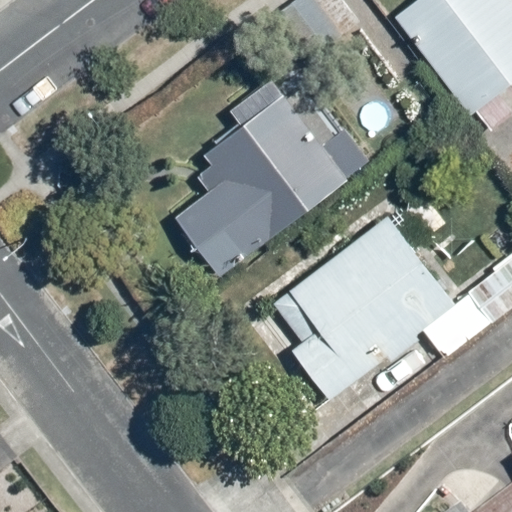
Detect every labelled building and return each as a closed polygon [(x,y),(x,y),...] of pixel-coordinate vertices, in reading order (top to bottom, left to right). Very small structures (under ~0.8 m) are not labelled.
[(351,0),(295,0),(277,15),(310,56),(362,13),(351,0)] [(511,0),(405,0),(391,12),(486,132),(511,110),(511,0)] [(303,93),(280,65),(226,107),(237,120),(203,146),(224,174),(175,213),(221,272),(368,157),(312,86),(303,93)] [(511,142),(503,149),(511,160),(511,142)] [(406,188),(382,208),(271,300),(300,335),(288,345),(330,395),(384,351),(390,358),(423,331),(445,358),(511,303),(511,250),(479,277),(406,188)] [(511,511),(511,455),(439,501),(445,511),(511,511)]
